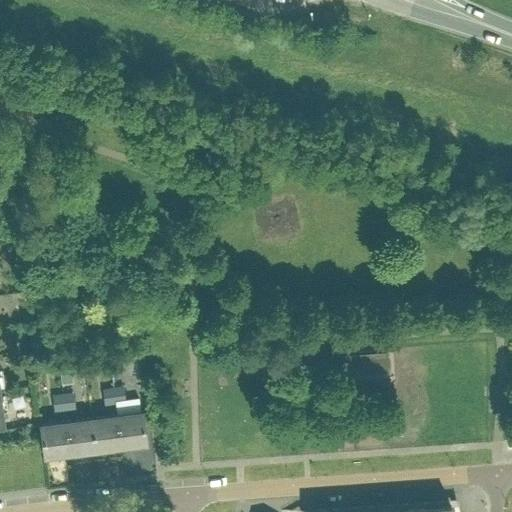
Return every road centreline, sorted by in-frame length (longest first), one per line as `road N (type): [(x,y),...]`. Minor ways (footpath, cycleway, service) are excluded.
road 1 (residential): [(185,493),(500,470)]
road 2 (residential): [(45,511),(185,493)]
